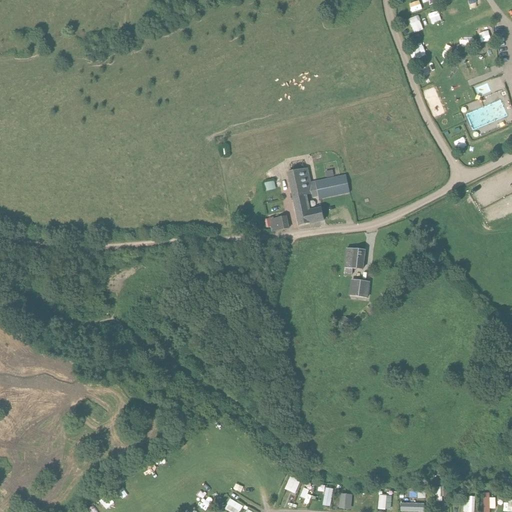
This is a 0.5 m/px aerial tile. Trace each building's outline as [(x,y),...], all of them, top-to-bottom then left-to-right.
[(473,0),(470,2),(474,12),(482,8),(478,0),(473,0)] [(459,5),(449,7),(451,16),(461,14),(459,5)] [(414,14),(424,11),(422,6),(412,10),(414,14)] [(428,16),(430,26),(439,24),(437,14),(428,16)] [(409,22),(414,32),(425,27),(420,17),(409,22)] [(493,32),(480,34),(481,45),(495,43),(493,32)] [(468,38),(458,42),(463,53),(472,48),(468,38)] [(450,60),(459,57),(455,45),(446,48),(450,60)] [(414,49),(418,62),(428,59),(424,46),(414,49)] [(428,82),(439,77),(434,67),(423,72),(428,82)] [(462,139),(453,143),(458,153),(467,149),(462,139)] [(487,152),(494,149),(491,141),(484,143),(487,152)] [(308,169),(298,171),(288,173),(292,191),(311,187),(308,169)] [(266,176),(267,184),(278,182),(277,174),(266,176)] [(316,182),(317,188),(318,193),(319,200),(320,199),(323,198),(323,199),(326,198),(337,195),(337,196),(337,195),(342,194),(342,195),(343,195),(343,194),(348,193),(348,194),(349,193),(346,176),(316,182)] [(295,209),(307,206),(309,206),(307,195),(311,194),(313,194),(318,193),(317,188),(312,189),(311,187),(292,191),(295,209)] [(307,206),(295,209),(299,226),(311,224),(307,206)] [(307,206),(311,224),(324,221),(321,209),(310,211),(309,206),(307,206)] [(271,227),(272,231),(272,233),(288,229),(286,217),(269,220),(271,227)] [(346,249),(345,268),(344,274),(351,275),(352,269),(362,270),(365,251),(364,251),(346,249)] [(368,282),(352,280),(349,296),(366,299),(368,282)] [(345,326),(348,328),(352,322),(351,321),(345,317),(342,324),(345,326)] [(287,490),(298,494),(303,480),(291,476),(287,490)] [(325,506),(332,507),(334,488),(327,487),(325,506)] [(311,500),(312,495),(310,495),(311,489),(304,488),(302,499),(311,500)] [(353,509),(354,494),(342,493),(341,508),(353,509)] [(360,511),(374,511),(375,495),(360,494),(360,511)] [(381,494),(380,509),(393,510),(394,495),(381,494)] [(465,511),(476,511),(477,496),(471,496),(471,503),(465,503),(465,511)] [(416,510),(418,498),(408,497),(406,509),(416,510)] [(226,509),(232,511),(241,511),(245,505),(232,498),(226,509)]
